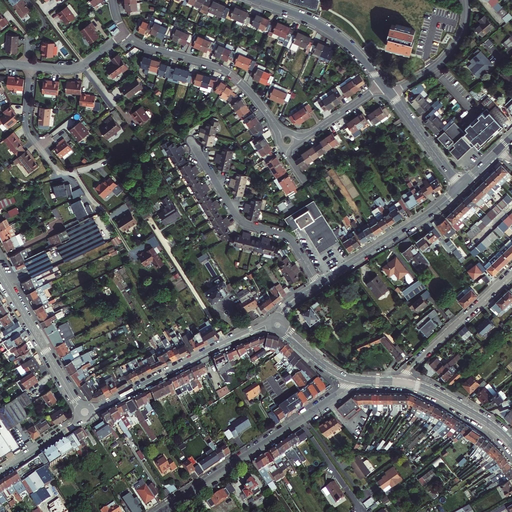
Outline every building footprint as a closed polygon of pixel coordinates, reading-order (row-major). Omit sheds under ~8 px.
[(9,0),(14,6),(14,8),(16,10),(18,10),(23,17),(28,14),(30,11),(26,6),(27,5),(22,0),(9,0)] [(90,0),(97,8),(104,3),(101,0),(90,0)] [(205,0),(195,0),(193,5),(202,9),(200,12),(203,14),(208,2),(205,0)] [(496,11),(502,6),(505,4),(502,0),(497,0),(491,5),(496,11)] [(211,3),(208,2),(203,14),(207,15),(208,12),(214,14),(218,4),(212,1),(211,3)] [(129,16),(142,15),(141,3),(138,4),(126,5),(127,13),(129,13),(129,16)] [(225,7),(218,4),(214,14),(221,17),(220,21),(223,22),(226,15),(228,10),(225,9),(225,7)] [(62,18),(66,24),(75,17),(67,6),(58,12),(63,18),(62,18)] [(229,7),(228,10),(226,15),(236,20),(241,10),(233,6),(232,8),(229,7)] [(501,17),(507,13),(502,6),(496,11),(501,17)] [(248,13),(241,10),(236,20),(247,24),(247,23),(250,16),(247,14),(248,13)] [(0,28),(8,22),(6,20),(5,21),(2,18),(3,17),(0,12),(0,28)] [(507,13),(501,17),(505,22),(511,16),(508,12),(507,13)] [(251,14),(250,16),(247,23),(258,27),(262,17),(256,14),(255,16),(251,14)] [(269,19),(262,17),(258,27),(268,31),(268,30),(272,22),(268,21),(269,19)] [(484,38),(496,28),(489,20),(486,17),(481,21),(484,25),(477,30),(484,38)] [(146,32),(149,24),(138,20),(135,29),(138,30),(137,32),(145,35),(146,32)] [(157,36),(161,25),(150,21),(149,24),(146,32),(157,36)] [(272,21),(272,22),(268,30),(279,34),(283,24),(277,21),(276,23),(272,21)] [(83,39),(87,45),(99,36),(89,23),(80,30),(86,37),(83,39)] [(289,26),(283,24),(279,34),(289,38),(293,31),(293,30),(288,28),(289,26)] [(390,35),(388,44),(392,45),(392,47),(407,51),(407,49),(412,50),(414,41),(413,40),(415,30),(411,29),(412,28),(396,24),(396,26),(391,24),(388,34),(390,35)] [(168,37),(171,29),(168,27),(168,28),(161,25),(157,36),(164,39),(165,36),(168,37)] [(179,41),(183,31),(175,28),(175,30),(171,29),(168,37),(179,41)] [(296,32),(293,31),(289,38),(286,47),(296,51),(299,44),(304,33),(297,30),(296,32)] [(190,45),(194,36),(183,31),(179,41),(187,44),(187,43),(190,45)] [(310,36),(304,33),(299,44),(310,48),(313,40),(313,39),(309,38),(310,36)] [(6,52),(17,53),(19,35),(8,34),(6,52)] [(200,49),(204,38),(198,36),(197,37),(194,36),(190,45),(200,49)] [(210,52),(214,42),(204,38),(200,49),(207,51),(207,50),(210,52)] [(316,42),(313,40),(310,48),(309,49),(320,54),(324,43),(317,40),(316,42)] [(508,45),(503,40),(495,47),(500,53),(508,45)] [(43,56),(52,58),(54,43),(42,42),(41,51),(43,51),(43,56)] [(220,57),(225,47),(214,42),(210,52),(214,53),(214,54),(220,57)] [(330,46),(324,43),(320,54),(319,57),(329,62),(334,49),(330,47),(330,46)] [(231,60),(235,51),(225,47),(220,57),(228,60),(228,59),(231,60)] [(289,59),(290,48),(283,48),(281,62),(282,62),(283,58),(289,59)] [(474,76),(489,63),(478,50),(470,57),(475,62),(468,68),(474,76)] [(242,66),(246,56),(235,51),(231,60),(235,62),(234,63),(242,66)] [(113,63),(106,68),(114,78),(118,74),(121,74),(128,68),(118,55),(113,59),(117,63),(114,65),(113,63)] [(148,69),(151,57),(147,56),(147,58),(140,56),(137,66),(148,69)] [(252,69),(253,66),(256,60),(246,56),(242,66),(248,68),(248,67),(252,69)] [(148,69),(158,72),(161,63),(161,62),(154,60),(155,58),(151,57),(148,69)] [(504,67),(510,62),(506,59),(505,58),(500,62),(504,67)] [(169,77),(171,68),(168,67),(168,65),(161,63),(158,72),(158,74),(169,77)] [(253,78),(259,81),(264,70),(253,66),(252,69),(250,75),(254,77),(253,78)] [(180,80),(183,69),(175,67),(175,69),(171,68),(169,77),(168,81),(179,84),(180,80)] [(191,83),(194,74),(190,73),(191,71),(183,69),(180,80),(191,83)] [(259,81),(270,85),(274,76),(270,74),(270,73),(264,70),(259,81)] [(511,71),(511,72),(511,71),(511,74),(510,76),(504,70),(501,73),(511,84),(511,71)] [(203,87),(206,76),(198,73),(197,75),(194,74),(191,83),(203,87)] [(206,76),(203,87),(208,88),(209,86),(213,87),(214,84),(218,79),(206,76)] [(359,76),(347,84),(353,93),(359,89),(358,88),(364,84),(359,76)] [(120,90),(127,99),(135,93),(136,94),(144,88),(136,78),(133,81),(134,82),(126,88),(125,87),(120,90)] [(18,79),(6,79),(6,85),(10,92),(13,92),(12,93),(17,94),(17,92),(21,92),(22,81),(18,81),(18,79)] [(221,94),(226,86),(227,85),(218,79),(214,84),(213,87),(216,89),(216,91),(221,94)] [(478,91),(480,89),(483,87),(486,84),(481,79),(479,81),(478,82),(475,84),(473,86),(478,91)] [(42,92),(58,94),(60,81),(52,80),(52,82),(43,81),(42,92)] [(424,87),(419,81),(410,88),(416,95),(409,101),(415,107),(425,98),(419,92),(424,87)] [(67,95),(81,96),(81,93),(82,84),(77,83),(77,84),(68,83),(67,95)] [(353,93),(347,84),(337,90),(343,98),(346,96),(347,97),(353,93)] [(276,100),(280,89),(270,85),(266,95),(276,100)] [(230,101),(237,95),(234,93),(235,91),(226,86),(221,94),(220,95),(230,101)] [(290,94),(280,89),(276,100),(283,102),(283,101),(287,102),(290,94)] [(340,100),(343,98),(337,90),(328,96),(334,106),(341,101),(340,100)] [(86,93),(81,93),(81,96),(80,105),(95,106),(94,109),(100,110),(101,102),(95,101),(96,95),(86,94),(86,93)] [(236,111),(246,104),(241,97),(239,98),(237,95),(230,101),(236,111)] [(328,110),(334,106),(328,96),(319,102),(324,110),(327,109),(328,110)] [(430,103),(425,98),(415,107),(420,113),(427,107),(429,109),(435,104),(439,101),(436,98),(430,103)] [(490,100),(484,105),(490,111),(502,123),(507,118),(490,100)] [(313,111),(307,103),(298,110),(304,119),(310,114),(310,113),(313,111)] [(243,118),(252,113),(246,104),(236,111),(240,116),(241,115),(243,118)] [(437,107),(435,104),(429,109),(424,114),(427,116),(424,120),(429,126),(439,117),(433,111),(437,107)] [(0,117),(0,118),(6,127),(16,119),(13,115),(16,113),(10,105),(2,111),(5,114),(0,117)] [(131,114),(135,119),(138,117),(143,124),(151,118),(141,106),(131,114)] [(38,127),(48,128),(51,108),(40,107),(38,127)] [(377,109),(372,113),(378,122),(379,125),(385,121),(383,119),(387,116),(382,108),(378,110),(377,109)] [(299,122),(304,119),(298,110),(290,115),(295,123),(298,121),(299,122)] [(468,129),(465,132),(474,143),(479,148),(503,125),(502,123),(490,111),(486,114),(483,111),(479,115),(480,117),(474,123),(472,121),(466,127),(468,129)] [(250,128),(260,122),(256,116),(254,117),(252,113),(243,118),(250,128)] [(368,128),(378,122),(372,113),(366,116),(367,118),(364,120),(366,124),(368,128)] [(107,138),(110,135),(111,136),(116,132),(116,131),(121,127),(111,115),(105,120),(106,123),(99,128),(107,138)] [(351,121),(357,130),(366,124),(364,120),(361,116),(357,118),(357,117),(351,121)] [(444,123),(439,117),(429,126),(435,132),(442,126),(444,129),(454,120),(453,120),(451,117),(444,123)] [(474,143),(465,132),(454,120),(444,129),(437,135),(446,145),(447,145),(448,146),(448,147),(458,158),(474,143)] [(69,129),(78,141),(89,132),(80,121),(69,129)] [(351,121),(345,125),(345,126),(342,128),(348,136),(351,134),(353,138),(359,134),(357,130),(351,121)] [(256,138),(260,135),(264,132),(262,129),(264,128),(260,122),(250,128),(256,138)] [(203,129),(202,133),(216,136),(219,126),(208,124),(207,130),(203,129)] [(3,140),(13,153),(22,146),(16,137),(17,137),(13,132),(3,140)] [(214,146),(216,136),(202,133),(201,136),(205,137),(204,144),(214,146)] [(325,138),(331,147),(341,141),(335,133),(332,135),(331,133),(325,138)] [(256,138),(251,141),(258,150),(267,143),(263,137),(262,138),(260,135),(256,138)] [(317,145),(322,153),(331,147),(325,138),(319,141),(320,143),(317,145)] [(55,149),(62,158),(72,150),(64,140),(60,143),(60,144),(55,149)] [(169,142),(164,145),(171,157),(184,149),(182,146),(178,148),(175,143),(171,145),(169,142)] [(271,150),(267,143),(258,150),(264,159),(272,154),(270,151),(271,150)] [(306,150),(312,159),(322,153),(317,145),(313,147),(313,146),(306,150)] [(217,153),(216,157),(231,161),(233,151),(223,148),(221,154),(217,153)] [(186,153),(184,149),(171,157),(176,166),(180,164),(182,167),(187,164),(182,155),(186,153)] [(22,165),(29,173),(37,166),(30,158),(32,157),(26,150),(15,159),(21,166),(22,165)] [(301,155),(293,160),(300,171),(307,166),(306,163),(312,159),(306,150),(300,154),(301,155)] [(274,157),(272,154),(264,159),(270,168),(279,162),(275,156),(274,157)] [(228,171),(231,161),(216,157),(215,161),(220,162),(218,169),(228,171)] [(187,164),(182,167),(181,168),(186,176),(199,168),(198,166),(197,165),(193,167),(190,162),(187,164)] [(283,168),(279,162),(270,168),(276,178),(284,172),(282,169),(283,168)] [(499,171),(508,181),(511,177),(511,174),(504,166),(499,171)] [(199,168),(186,176),(192,184),(201,179),(197,173),(201,171),(199,168)] [(499,171),(493,176),(503,186),(508,181),(499,171)] [(286,175),(284,172),(276,178),(282,187),(291,181),(287,174),(286,175)] [(435,189),(437,191),(443,186),(441,184),(438,178),(435,179),(431,172),(427,175),(428,177),(435,189)] [(232,178),(231,182),(246,186),(248,176),(237,173),(236,179),(232,178)] [(487,181),(497,191),(503,186),(493,176),(487,181)] [(412,189),(420,202),(427,198),(425,196),(435,189),(428,177),(423,180),(426,185),(421,188),(418,183),(414,185),(409,177),(406,179),(412,189)] [(102,185),(98,188),(106,198),(113,192),(114,191),(119,196),(127,190),(123,183),(120,186),(114,179),(110,182),(109,181),(105,184),(106,184),(103,186),(102,185)] [(201,179),(192,184),(197,193),(210,185),(208,182),(206,183),(205,182),(203,181),(203,182),(201,179)] [(295,187),(291,181),(282,187),(288,196),(296,191),(294,188),(295,187)] [(494,199),(499,194),(497,191),(487,181),(482,186),(494,199)] [(243,196),(246,186),(231,182),(230,186),(234,187),(232,193),(243,196)] [(62,183),(54,184),(56,191),(57,190),(58,195),(65,194),(65,196),(74,194),(74,191),(72,183),(67,184),(62,185),(62,183)] [(210,185),(197,193),(202,201),(211,196),(208,190),(212,188),(210,185)] [(82,186),(74,191),(74,194),(75,198),(86,193),(82,186)] [(476,191),(486,201),(489,204),(494,199),(482,186),(476,191)] [(411,208),(420,202),(412,189),(405,194),(405,193),(402,195),(410,207),(411,208)] [(476,191),(471,196),(481,206),(486,201),(476,191)] [(181,213),(174,203),(173,203),(168,194),(162,198),(165,203),(166,205),(162,207),(163,209),(158,212),(165,223),(170,220),(171,221),(177,218),(176,216),(181,213)] [(0,201),(0,216),(0,206),(1,208),(17,200),(14,195),(0,201)] [(390,224),(396,220),(391,211),(388,213),(383,205),(386,203),(381,195),(375,199),(376,201),(379,206),(390,224)] [(391,211),(396,220),(403,215),(401,212),(410,207),(402,195),(396,199),(398,201),(389,207),(391,211)] [(214,201),(211,196),(202,201),(207,210),(220,202),(218,199),(214,201)] [(465,202),(475,212),(481,206),(471,196),(465,202)] [(83,198),(73,203),(80,218),(94,211),(90,204),(86,206),(83,198)] [(246,203),(245,207),(260,210),(262,201),(252,198),(250,204),(246,203)] [(338,239),(337,238),(334,232),(313,198),(305,203),(307,205),(286,219),(292,230),(300,225),(302,227),(303,226),(319,251),(338,239)] [(504,199),(499,204),(504,209),(509,204),(504,199)] [(281,210),(286,207),(283,201),(278,205),(281,210)] [(220,202),(207,210),(213,219),(222,213),(218,207),(222,205),(220,202)] [(465,202),(460,207),(469,217),(475,212),(465,202)] [(504,209),(499,204),(494,209),(498,214),(504,209)] [(144,217),(152,212),(148,205),(139,210),(144,217)] [(383,228),(390,224),(379,206),(372,210),(378,220),(383,228)] [(8,218),(20,212),(17,207),(11,211),(3,215),(5,219),(8,218)] [(258,220),(260,210),(245,207),(244,211),(249,212),(247,217),(258,220)] [(454,212),(464,222),(469,217),(460,207),(454,212)] [(494,209),(488,214),(493,219),(498,214),(494,209)] [(125,214),(126,216),(117,221),(124,232),(138,223),(131,211),(125,214)] [(454,212),(449,217),(458,227),(457,228),(463,234),(465,232),(464,230),(468,226),(464,222),(454,212)] [(222,213),(213,219),(218,227),(231,219),(228,215),(225,218),(222,213)] [(483,220),(488,225),(493,219),(488,214),(483,220)] [(75,256),(106,241),(93,215),(81,221),(68,227),(52,235),(56,244),(58,243),(59,246),(61,250),(66,261),(75,256)] [(348,224),(351,222),(347,215),(343,217),(348,224)] [(369,237),(375,233),(370,225),(368,221),(364,223),(359,216),(357,217),(362,225),(369,237)] [(0,230),(11,225),(8,218),(5,219),(0,221),(0,230)] [(68,227),(81,221),(79,218),(74,221),(74,220),(66,224),(68,227)] [(231,219),(218,227),(225,239),(231,235),(229,232),(232,230),(229,224),(233,222),(231,219)] [(363,241),(369,237),(362,225),(359,226),(355,220),(351,222),(356,229),(363,241)] [(375,233),(383,228),(378,220),(370,225),(375,233)] [(452,229),(446,221),(439,226),(445,236),(450,239),(457,234),(453,229),(452,229)] [(509,228),(510,226),(505,221),(500,226),(506,233),(510,229),(509,228)] [(0,230),(0,233),(4,241),(16,235),(12,227),(18,224),(16,222),(11,225),(0,230)] [(355,246),(363,241),(356,229),(350,233),(345,225),(342,226),(345,230),(355,246)] [(472,230),(477,236),(483,231),(477,225),(472,230)] [(504,236),(506,233),(500,226),(497,229),(504,236)] [(337,238),(341,236),(350,250),(355,246),(345,230),(342,231),(340,228),(334,232),(337,238)] [(434,229),(428,234),(436,244),(441,241),(439,238),(440,238),(434,229)] [(477,236),(472,230),(469,233),(474,239),(477,236)] [(236,237),(233,236),(231,244),(244,247),(247,232),(244,232),(243,235),(237,234),(236,237)] [(251,233),(247,232),(244,247),(254,249),(256,239),(250,237),(251,233)] [(437,247),(436,244),(428,234),(418,241),(424,249),(431,244),(434,249),(437,247)] [(493,234),(489,237),(494,243),(498,239),(493,234)] [(25,243),(21,236),(17,238),(16,235),(4,241),(9,251),(25,243)] [(119,236),(112,239),(125,259),(131,256),(119,236)] [(262,240),(256,239),(254,249),(264,251),(267,237),(263,236),(262,240)] [(278,251),(279,247),(275,247),(276,243),(270,242),(270,237),(267,237),(264,251),(279,255),(280,256),(283,254),(281,251),(278,251)] [(489,248),(494,243),(489,237),(484,243),(489,248)] [(444,238),(441,241),(450,253),(453,251),(448,243),(444,238)] [(457,250),(451,241),(448,243),(453,251),(460,260),(464,257),(459,249),(457,250)] [(415,242),(403,251),(408,259),(412,257),(413,258),(412,259),(412,260),(412,261),(413,262),(413,263),(414,263),(415,264),(416,263),(420,268),(429,261),(415,242)] [(484,253),(489,248),(484,243),(478,247),(484,253)] [(511,250),(507,245),(502,250),(502,251),(511,260),(511,259),(511,250)] [(154,247),(147,251),(148,252),(145,254),(143,252),(139,255),(146,267),(151,264),(150,263),(154,261),(156,264),(154,265),(157,269),(165,264),(154,247)] [(484,253),(478,247),(473,252),(478,259),(484,253)] [(22,266),(24,269),(29,267),(33,276),(43,272),(54,266),(46,249),(26,258),(15,264),(12,265),(15,270),(22,266)] [(26,258),(22,250),(11,256),(15,264),(26,258)] [(511,260),(502,251),(497,256),(506,266),(511,260)] [(284,257),(283,254),(280,256),(283,262),(280,264),(286,273),(299,265),(297,262),(293,264),(287,255),(284,257)] [(500,271),(506,266),(497,256),(492,261),(500,271)] [(414,280),(397,257),(384,267),(390,276),(391,275),(394,279),(396,280),(398,278),(399,279),(405,274),(406,279),(409,283),(414,280)] [(490,272),(494,276),(500,271),(492,261),(486,267),(490,272)] [(301,268),(299,265),(286,273),(291,281),(300,276),(297,271),(301,268)] [(37,277),(44,274),(43,272),(33,276),(22,281),(25,287),(38,280),(37,277)] [(390,289),(379,275),(368,283),(376,292),(375,293),(379,298),(390,289)] [(486,276),(478,281),(480,283),(483,281),(487,285),(491,281),(486,276)] [(38,280),(25,287),(27,291),(40,285),(39,283),(44,280),(43,278),(38,280)] [(213,303),(225,295),(220,286),(221,285),(220,283),(222,282),(220,278),(213,282),(217,287),(207,293),(213,303)] [(402,292),(408,300),(426,286),(420,279),(402,292)] [(54,284),(52,281),(28,292),(35,307),(50,300),(44,289),(54,284)] [(275,285),(282,296),(286,294),(286,293),(283,288),(280,282),(275,285)] [(274,304),(282,297),(282,296),(275,285),(270,288),(272,291),(273,293),(270,297),(274,304)] [(237,293),(243,303),(246,307),(254,319),(258,317),(253,309),(256,308),(260,315),(263,313),(259,305),(257,303),(254,296),(248,287),(240,291),(237,293)] [(511,287),(503,295),(510,302),(511,300),(511,287)] [(473,289),(466,294),(472,301),(479,295),(473,289)] [(463,291),(460,294),(463,297),(459,300),(465,307),(472,301),(466,294),(463,291)] [(490,307),(497,315),(503,309),(506,312),(511,306),(511,304),(510,302),(503,295),(490,307)] [(269,296),(265,299),(270,307),(274,304),(270,297),(269,296)] [(423,296),(414,304),(419,311),(428,303),(423,296)] [(37,312),(52,305),(53,304),(51,302),(56,300),(55,298),(50,300),(35,307),(37,312)] [(322,302),(320,299),(301,312),(310,325),(312,324),(315,327),(324,321),(314,307),(322,302)] [(267,309),(263,301),(259,305),(263,313),(267,309)] [(0,317),(1,317),(9,311),(4,303),(0,305),(0,317)] [(54,309),(52,305),(37,312),(39,316),(54,309)] [(41,320),(63,310),(62,308),(55,311),(54,309),(39,316),(41,320)] [(438,314),(434,309),(428,315),(417,324),(421,328),(420,329),(427,337),(433,331),(432,330),(436,328),(438,326),(435,322),(432,319),(438,314)] [(449,309),(445,312),(450,318),(454,314),(449,309)] [(41,320),(44,325),(55,321),(66,315),(63,310),(41,320)] [(13,319),(14,319),(9,311),(1,317),(6,324),(13,319)] [(213,340),(220,337),(206,315),(202,318),(204,321),(197,326),(207,343),(213,340)] [(488,317),(475,328),(481,335),(494,324),(488,317)] [(183,329),(187,326),(183,318),(178,320),(183,329)] [(7,328),(15,322),(13,319),(6,324),(5,325),(7,328)] [(8,337),(19,330),(23,327),(19,320),(15,322),(7,328),(3,330),(5,333),(8,337)] [(55,321),(44,325),(49,334),(69,324),(68,321),(57,326),(55,321)] [(201,346),(207,343),(197,326),(196,324),(195,322),(192,324),(195,329),(194,330),(199,339),(197,340),(201,346)] [(375,328),(370,322),(366,325),(371,331),(375,328)] [(127,324),(121,326),(125,332),(132,329),(129,323),(127,324)] [(75,336),(69,324),(49,334),(55,345),(72,337),(75,336)] [(472,332),(466,325),(459,332),(465,339),(472,332)] [(172,326),(168,328),(171,333),(184,355),(191,351),(186,342),(183,344),(172,326)] [(174,346),(172,347),(178,358),(184,355),(171,333),(168,328),(165,330),(169,337),(171,336),(174,342),(172,343),(174,346)] [(188,328),(186,330),(191,339),(196,349),(201,346),(197,340),(193,335),(188,328)] [(5,345),(22,334),(19,330),(8,337),(2,341),(5,345)] [(180,333),(186,342),(191,351),(196,349),(191,339),(186,330),(180,333)] [(384,333),(380,335),(382,339),(381,339),(382,341),(385,345),(389,341),(391,342),(392,341),(390,339),(389,340),(384,333)] [(25,339),(22,334),(5,345),(8,350),(9,349),(23,340),(25,339)] [(380,335),(369,340),(372,346),(382,341),(381,339),(382,339),(380,335)] [(61,356),(79,346),(76,340),(73,341),(72,337),(55,345),(61,356)] [(149,340),(155,351),(164,365),(165,364),(168,363),(159,347),(157,344),(153,338),(149,340)] [(167,338),(161,341),(163,345),(165,347),(170,343),(167,338)] [(268,338),(258,342),(263,352),(265,350),(263,346),(267,345),(269,339),(268,338)] [(267,345),(266,348),(278,351),(280,342),(279,341),(269,339),(267,345)] [(14,352),(17,357),(31,348),(27,343),(25,344),(23,340),(9,349),(12,353),(14,352)] [(369,340),(357,345),(360,351),(359,353),(360,354),(362,352),(362,351),(372,346),(369,340)] [(389,341),(385,345),(390,351),(397,346),(392,341),(391,342),(389,341)] [(250,345),(252,351),(258,348),(259,352),(252,355),(253,359),(257,356),(263,352),(258,342),(250,345)] [(170,343),(165,347),(173,360),(178,358),(172,347),(170,343)] [(83,344),(79,346),(61,356),(65,363),(72,359),(81,355),(79,350),(84,347),(83,344)] [(289,349),(283,344),(280,352),(278,351),(277,352),(277,353),(279,356),(289,349)] [(173,360),(165,347),(163,345),(159,347),(168,363),(173,360)] [(398,345),(397,346),(390,351),(399,362),(399,361),(403,358),(406,356),(403,353),(404,352),(398,345)] [(34,354),(31,348),(17,357),(18,359),(20,358),(22,362),(34,354)] [(246,353),(244,348),(236,350),(240,358),(244,364),(246,365),(248,364),(246,361),(249,359),(248,357),(246,353)] [(283,361),(292,352),(289,349),(279,356),(276,359),(280,364),(283,361)] [(71,373),(86,363),(91,361),(94,359),(89,350),(81,355),(72,359),(65,363),(69,369),(71,373)] [(236,350),(227,355),(230,362),(230,363),(234,369),(238,367),(236,362),(236,361),(234,358),(237,357),(242,364),(244,364),(240,358),(236,350)] [(263,352),(257,356),(260,360),(268,354),(265,350),(263,352)] [(146,354),(148,359),(154,370),(164,365),(155,351),(152,353),(152,355),(150,355),(149,352),(146,354)] [(295,355),(292,352),(283,361),(286,365),(295,355)] [(438,369),(443,374),(452,365),(462,356),(459,353),(450,362),(449,361),(445,364),(438,357),(431,364),(437,370),(438,369)] [(30,373),(34,370),(41,365),(35,355),(23,363),(26,367),(30,373)] [(227,355),(213,362),(225,381),(226,381),(229,385),(233,385),(233,378),(230,378),(228,373),(234,369),(230,363),(230,362),(227,355)] [(299,359),(295,355),(286,365),(289,368),(299,359)] [(154,370),(148,359),(143,361),(145,365),(149,373),(154,370)] [(288,369),(292,373),(303,362),(299,359),(289,368),(288,369)] [(128,362),(130,366),(137,379),(141,377),(137,370),(132,360),(128,362)] [(91,361),(86,363),(71,373),(74,377),(83,372),(84,371),(88,369),(90,368),(89,367),(93,365),(91,361)] [(306,366),(303,362),(292,373),(290,375),(284,379),(288,385),(293,382),(302,394),(321,380),(320,379),(310,369),(306,366)] [(141,367),(137,370),(141,377),(145,374),(142,367),(141,364),(139,365),(141,367)] [(447,379),(455,372),(452,368),(454,367),(452,365),(443,374),(442,374),(447,379)] [(124,386),(130,383),(123,369),(121,366),(119,367),(122,373),(120,373),(121,376),(121,377),(123,381),(122,382),(124,386)] [(130,366),(127,368),(134,381),(137,379),(130,366)] [(204,366),(197,370),(203,379),(209,375),(204,366)] [(134,381),(127,368),(125,369),(125,368),(123,369),(130,383),(134,381)] [(38,376),(34,370),(30,373),(18,381),(24,390),(40,380),(37,377),(38,376)] [(119,389),(124,386),(122,382),(121,383),(120,380),(118,381),(113,370),(111,371),(110,371),(111,373),(119,389)] [(197,370),(191,373),(202,392),(203,392),(206,390),(201,382),(204,381),(203,379),(197,370)] [(74,377),(77,381),(86,375),(84,371),(83,372),(74,377)] [(462,374),(459,371),(449,380),(452,384),(462,374)] [(251,382),(260,376),(258,372),(249,378),(251,382)] [(80,385),(89,398),(95,394),(89,384),(91,383),(92,384),(93,383),(94,382),(91,377),(93,376),(92,373),(91,374),(89,375),(86,378),(87,380),(80,385)] [(119,389),(111,373),(109,374),(111,377),(113,381),(110,383),(109,383),(113,392),(119,389)] [(202,392),(191,373),(185,376),(195,393),(197,395),(202,392)] [(86,375),(77,381),(80,385),(87,380),(86,378),(89,375),(88,374),(86,375)] [(185,376),(180,378),(189,393),(191,395),(195,393),(185,376)] [(488,383),(485,379),(481,383),(474,376),(464,385),(471,392),(480,385),(483,388),(488,383)] [(189,393),(180,378),(175,381),(184,396),(189,393)] [(108,395),(113,392),(109,383),(110,383),(109,379),(103,383),(101,381),(100,381),(103,387),(108,395)] [(280,410),(287,420),(334,389),(328,385),(321,380),(302,394),(280,410)] [(175,381),(170,383),(177,393),(180,398),(184,396),(175,381)] [(100,400),(108,395),(103,387),(97,390),(93,383),(92,384),(91,383),(89,384),(95,394),(89,398),(100,400)] [(145,396),(150,404),(154,401),(156,404),(172,395),(172,396),(177,393),(170,383),(145,396)] [(483,388),(479,393),(482,396),(486,402),(491,398),(497,393),(492,387),(488,383),(483,388)] [(264,392),(259,384),(246,393),(251,401),(261,395),(260,394),(264,392)] [(234,393),(230,386),(220,392),(224,399),(234,393)] [(52,389),(43,394),(47,401),(45,402),(47,406),(58,399),(52,389)] [(24,406),(33,401),(26,391),(18,396),(24,406)] [(497,393),(491,398),(494,401),(495,400),(497,403),(498,402),(499,403),(505,398),(499,391),(497,393)] [(371,409),(374,409),(374,394),(358,394),(356,397),(354,398),(360,406),(366,404),(369,404),(369,406),(371,406),(371,409)] [(384,410),(385,395),(380,394),(379,410),(379,411),(377,415),(381,417),(384,410)] [(409,407),(410,405),(413,395),(405,395),(404,410),(404,411),(403,413),(405,415),(408,411),(408,410),(409,407)] [(415,408),(420,399),(413,395),(410,405),(415,408)] [(20,422),(28,417),(30,415),(24,406),(18,396),(7,403),(20,422)] [(154,411),(150,404),(145,396),(139,399),(149,414),(154,411)] [(360,406),(354,398),(339,409),(346,418),(348,417),(351,420),(360,413),(359,412),(362,409),(360,406)] [(149,414),(139,399),(133,402),(147,422),(153,432),(156,430),(146,416),(149,414)] [(417,415),(425,401),(420,399),(415,408),(412,413),(409,417),(413,420),(417,415)] [(429,403),(425,401),(417,415),(413,420),(416,422),(420,417),(429,403)] [(147,422),(133,402),(125,406),(134,419),(137,417),(142,425),(147,422)] [(3,406),(0,408),(0,415),(8,427),(9,429),(20,422),(7,403),(3,406)] [(424,419),(433,406),(429,403),(420,417),(424,419)] [(134,419),(125,406),(120,409),(134,430),(138,428),(137,427),(139,426),(134,419)] [(277,427),(287,420),(280,410),(278,406),(272,409),(275,415),(271,417),(277,427)] [(425,420),(429,422),(438,408),(433,406),(424,419),(425,420)] [(62,408),(52,415),(57,423),(68,416),(62,408)] [(433,424),(442,410),(438,408),(429,422),(433,424)] [(511,422),(511,410),(510,408),(500,411),(511,422)] [(134,430),(120,409),(115,411),(129,433),(130,432),(131,433),(134,430)] [(433,424),(437,426),(447,413),(442,410),(433,424)] [(115,411),(108,415),(115,426),(120,423),(121,425),(121,427),(127,436),(127,435),(131,440),(133,439),(129,433),(115,411)] [(438,427),(441,429),(451,415),(447,413),(437,426),(432,430),(434,431),(438,427)] [(115,426),(108,415),(102,418),(106,424),(113,434),(116,439),(118,438),(112,429),(116,427),(115,426)] [(445,431),(455,418),(451,415),(441,429),(435,434),(438,437),(441,434),(445,431)] [(343,425),(337,416),(320,427),(326,437),(343,425)] [(252,427),(246,418),(233,426),(234,427),(230,430),(236,439),(240,436),(239,435),(252,427)] [(459,420),(455,418),(445,431),(441,434),(444,438),(446,436),(449,434),(459,420)] [(52,426),(47,419),(43,422),(42,420),(37,423),(36,421),(34,422),(36,424),(42,433),(52,426)] [(463,423),(459,420),(449,434),(446,436),(449,439),(451,437),(453,436),(463,423)] [(153,432),(147,422),(142,425),(157,447),(161,444),(153,432)] [(455,437),(457,438),(467,426),(463,423),(453,436),(455,437)] [(36,424),(34,425),(29,428),(30,430),(26,432),(30,438),(34,436),(35,437),(42,433),(36,424)] [(106,424),(94,431),(101,442),(113,434),(106,424)] [(474,430),(467,426),(457,438),(460,441),(466,436),(474,430)] [(75,435),(83,446),(91,459),(94,457),(87,447),(88,446),(85,441),(87,439),(89,438),(85,432),(84,429),(75,435)] [(474,430),(466,436),(476,443),(482,436),(474,430)] [(88,431),(85,432),(89,438),(95,447),(97,445),(88,431)] [(302,432),(299,433),(305,442),(308,440),(305,437),(302,432)] [(12,449),(2,433),(0,433),(0,452),(2,456),(12,449)] [(296,448),(305,442),(299,433),(287,441),(300,460),(305,466),(308,464),(299,450),(296,448)] [(61,460),(77,450),(81,457),(84,456),(79,448),(83,446),(75,435),(54,448),(61,460)] [(480,446),(486,439),(482,436),(476,443),(480,446)] [(453,440),(451,437),(449,439),(443,443),(445,446),(453,440)] [(484,449),(487,446),(491,442),(486,439),(480,446),(484,449)] [(380,445),(375,451),(379,451),(383,446),(386,442),(383,440),(380,445)] [(287,441),(285,442),(291,450),(289,452),(293,459),(297,463),(300,460),(287,441)] [(285,442),(280,446),(290,461),(293,459),(289,452),(291,450),(285,442)] [(491,442),(487,446),(490,448),(488,450),(490,453),(492,451),(496,446),(493,443),(491,442)] [(225,443),(218,448),(226,460),(231,457),(226,449),(228,447),(225,443)] [(380,445),(377,443),(372,451),(375,451),(380,445)] [(213,445),(210,447),(213,451),(221,464),(226,460),(218,448),(218,447),(215,448),(213,445)] [(280,446),(275,449),(288,469),(293,466),(290,461),(280,446)] [(48,469),(61,460),(54,448),(40,457),(47,467),(48,469)] [(288,469),(275,449),(270,453),(275,461),(277,464),(283,473),(288,469)] [(499,450),(495,453),(497,455),(495,456),(496,458),(503,454),(499,450)] [(196,473),(199,478),(221,464),(213,451),(207,455),(209,459),(204,463),(201,459),(191,466),(196,473)] [(275,461),(270,453),(259,460),(273,481),(274,480),(275,481),(282,477),(290,488),(292,487),(283,473),(277,464),(272,468),(270,465),(275,461)] [(495,459),(498,463),(506,457),(503,454),(496,458),(495,459)] [(363,459),(360,455),(350,462),(355,469),(356,471),(355,472),(361,480),(371,474),(368,470),(364,463),(362,460),(363,459)] [(442,455),(434,461),(437,465),(445,459),(442,455)] [(177,469),(172,461),(168,464),(163,456),(159,459),(161,462),(157,465),(163,474),(171,469),(173,471),(177,469)] [(498,463),(501,467),(509,462),(506,457),(498,463)] [(259,460),(254,463),(272,491),(277,488),(273,481),(259,460)] [(367,461),(364,463),(368,470),(373,467),(369,461),(367,461)] [(501,467),(503,471),(511,466),(509,462),(501,467)] [(189,463),(183,466),(190,477),(196,473),(191,466),(189,463)] [(511,466),(503,471),(506,476),(511,471),(511,466)] [(39,472),(36,474),(45,488),(56,481),(48,469),(47,467),(39,472)] [(386,475),(382,478),(377,481),(384,491),(402,479),(393,467),(385,473),(386,474),(386,475)] [(433,469),(423,476),(427,482),(437,475),(433,469)] [(22,483),(15,473),(8,478),(19,495),(26,490),(22,483)] [(35,474),(29,479),(38,492),(45,488),(36,474),(35,474)] [(423,476),(419,479),(423,485),(427,482),(423,476)] [(20,498),(19,495),(8,478),(2,482),(8,491),(11,489),(17,500),(20,498)] [(22,483),(26,490),(31,497),(36,493),(38,492),(29,479),(22,483)] [(251,484),(250,485),(246,487),(247,488),(246,489),(247,491),(244,493),(249,500),(255,496),(256,497),(262,493),(253,480),(252,479),(250,480),(251,481),(250,482),(251,484)] [(511,491),(511,484),(509,480),(500,486),(503,490),(504,490),(507,495),(511,491)] [(4,493),(8,491),(2,482),(0,483),(0,490),(8,502),(9,505),(12,509),(16,506),(14,502),(12,503),(6,494),(4,493)] [(335,483),(332,485),(337,492),(338,492),(340,495),(342,494),(335,483)] [(161,496),(154,485),(149,489),(156,499),(161,496)] [(171,496),(178,491),(174,485),(167,490),(167,491),(171,496)] [(337,492),(332,485),(326,489),(337,505),(345,499),(342,494),(340,495),(338,492),(337,492)] [(149,489),(147,486),(138,492),(147,505),(156,499),(149,489)] [(212,508),(222,501),(222,502),(225,500),(224,499),(234,494),(230,487),(220,493),(220,492),(217,494),(218,495),(208,502),(212,508)] [(38,492),(36,493),(43,502),(51,497),(45,488),(38,492)] [(433,488),(428,492),(433,499),(439,495),(433,488)] [(171,496),(167,491),(161,496),(164,501),(171,496)] [(36,493),(31,497),(37,506),(43,502),(36,493)] [(123,500),(130,511),(140,511),(138,508),(142,505),(138,499),(134,502),(129,495),(123,500)] [(387,495),(381,499),(384,504),(390,500),(387,495)] [(67,511),(59,499),(49,506),(51,510),(50,511),(67,511)] [(114,503),(101,511),(120,511),(116,506),(116,507),(114,503)]
